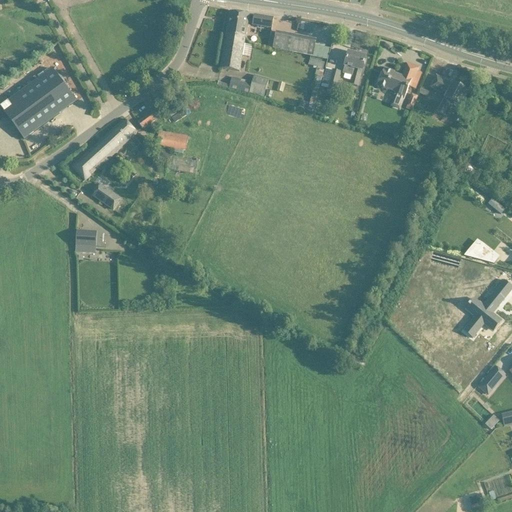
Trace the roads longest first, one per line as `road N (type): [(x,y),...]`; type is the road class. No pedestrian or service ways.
road 1 (unclassified): [(9,182),(166,71),(199,0)]
road 2 (tertiary): [(470,53),(388,23),(259,0)]
